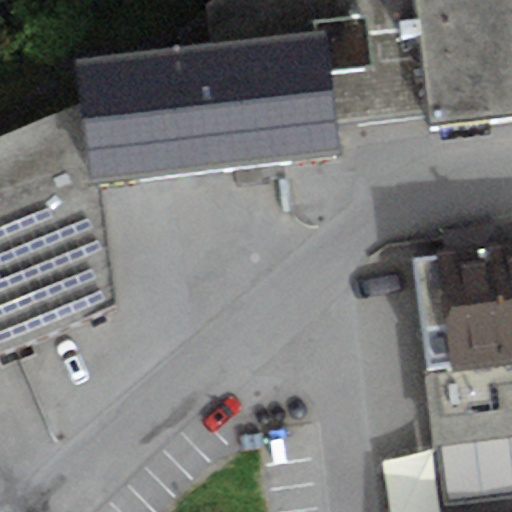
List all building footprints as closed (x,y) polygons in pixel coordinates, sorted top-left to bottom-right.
[(210,0),(205,5),(209,44),(321,32),(326,78),(360,74),(351,0),(210,0)] [(511,111),(511,0),(351,0),(360,74),(326,78),(332,132),(511,111)] [(335,156),(332,132),(326,78),(321,32),(209,44),(73,59),(78,104),(89,181),(100,180),(335,156)] [(89,181),(78,104),(0,135),(0,355),(117,308),(100,180),(89,181)] [(511,245),(495,247),(494,243),(493,232),(448,237),(449,252),(437,253),(412,257),(426,379),(430,420),(433,446),(439,445),(446,506),(511,498),(511,423),(511,414),(511,245)]
